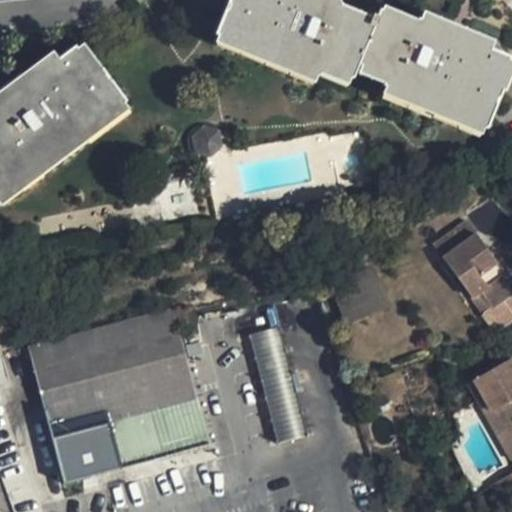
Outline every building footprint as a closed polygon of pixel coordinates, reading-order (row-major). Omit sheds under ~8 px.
[(227,0),(213,43),(221,46),(315,83),(319,74),(349,87),(354,73),(388,87),(385,96),(483,135),(496,102),(492,100),(506,66),(418,30),(416,38),(381,22),(378,30),(337,13),(341,0),(227,0)] [(99,83),(80,59),(0,119),(0,205),(128,110),(130,108),(125,102),(107,77),(99,83)] [(204,160),(217,149),(215,133),(198,127),(186,137),(188,154),(204,160)] [(494,314),(511,301),(511,281),(474,225),(437,251),(474,304),(483,298),(494,314)] [(352,321),(385,308),(370,271),(337,283),(352,321)] [(483,298),(474,304),(485,321),(494,314),(483,298)] [(175,309),(102,328),(136,464),(165,456),(208,446),(195,398),(175,309)] [(280,324),(248,334),(278,447),(309,437),(280,324)] [(136,464),(102,328),(30,347),(51,434),(64,484),(136,464)] [(511,409),(511,369),(475,382),(486,418),(489,417),(496,439),(511,432),(511,412),(511,410),(511,409)] [(486,418),(475,382),(469,383),(495,469),(511,463),(511,432),(496,439),(489,417),(486,418)] [(476,504),(507,495),(502,478),(471,488),(476,504)] [(478,511),(511,511),(511,509),(507,495),(476,504),(478,511)]
